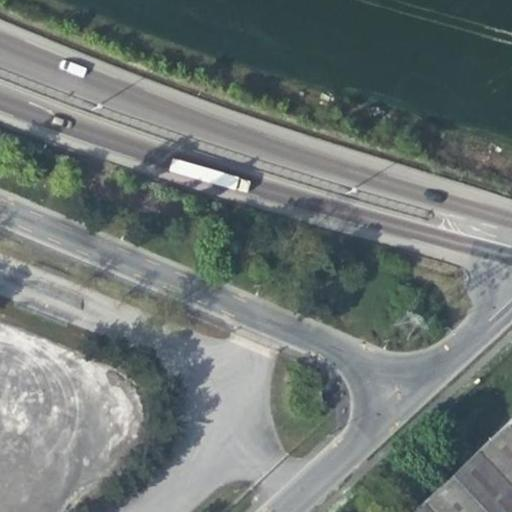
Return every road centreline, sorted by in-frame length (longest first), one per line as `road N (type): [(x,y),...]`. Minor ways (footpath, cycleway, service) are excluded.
road 1 (trunk): [(511,221),(330,170),(0,48)]
road 2 (trunk): [(0,98),(165,157),(511,258)]
road 3 (residential): [(0,213),(413,387)]
road 4 (track): [(511,157),(253,87)]
road 5 (residential): [(413,387),(271,511)]
road 6 (residential): [(511,299),(413,387)]
